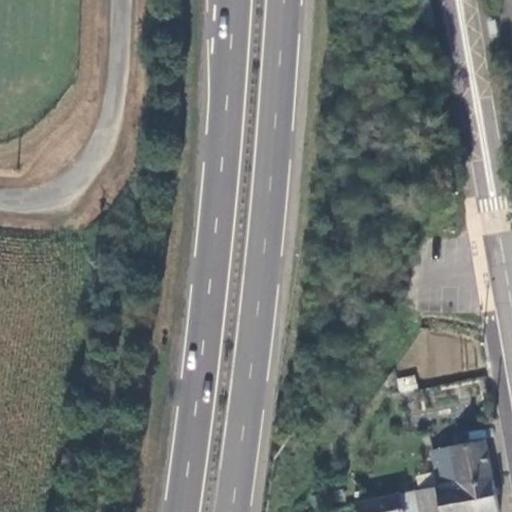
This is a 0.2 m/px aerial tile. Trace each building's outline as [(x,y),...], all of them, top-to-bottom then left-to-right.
[(419,0),(426,32),(436,30),(430,0),(419,0)] [(497,20),(488,21),(491,37),(499,36),(497,20)] [(415,374),(396,378),(399,393),(418,389),(415,374)] [(441,448),(448,485),(495,476),(488,440),(441,448)] [(500,511),(495,476),(448,485),(452,511),(500,511)] [(452,511),(448,485),(366,499),(367,511),(452,511)]
